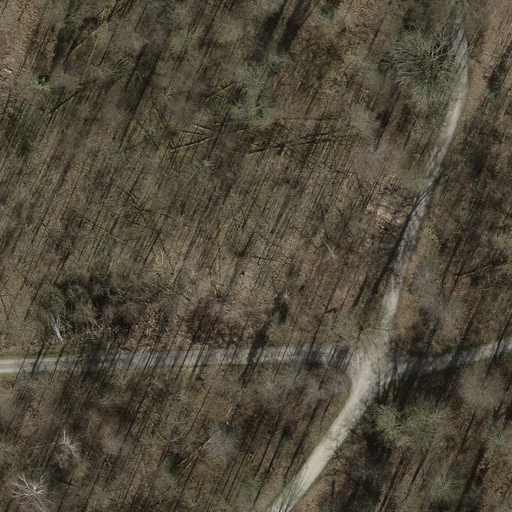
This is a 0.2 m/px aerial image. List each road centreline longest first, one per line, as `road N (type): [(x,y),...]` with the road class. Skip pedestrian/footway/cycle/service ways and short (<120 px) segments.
road 1 (track): [(276,511),(357,403),(372,362),(468,59),(455,0)]
road 2 (track): [(511,342),(430,367),(263,354),(0,365)]
